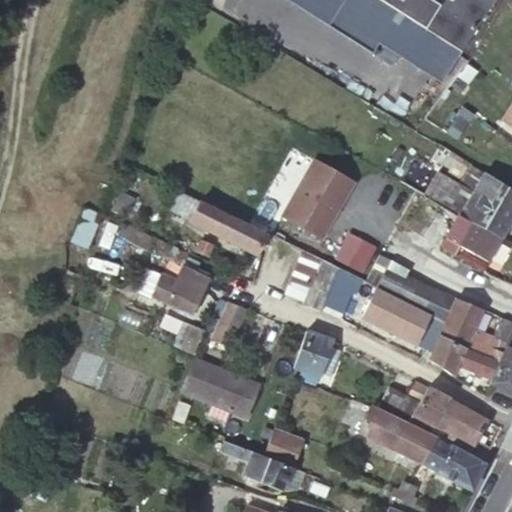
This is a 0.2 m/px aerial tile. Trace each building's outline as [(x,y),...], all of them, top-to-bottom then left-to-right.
[(369,0),(278,0),(358,52),(365,42),(429,83),(449,52),(369,0)] [(369,0),(449,52),(482,0),(369,0)] [(279,218),(318,241),(350,184),(310,162),(279,218)] [(435,173),(423,198),(456,216),(498,239),(511,212),(511,192),(468,168),(459,184),(435,173)] [(264,236),(193,202),(184,223),(254,256),(264,236)] [(85,207),(73,242),(88,247),(100,212),(85,207)] [(498,239),(456,216),(445,238),(488,259),(498,239)] [(332,261),(359,275),(372,249),(346,235),(332,261)] [(147,258),(177,270),(182,258),(152,245),(147,258)] [(317,263),(303,255),(286,293),(301,299),(317,263)] [(376,257),(363,285),(370,288),(376,291),(389,263),(376,257)] [(301,299),(298,306),(316,313),(320,305),(336,272),(317,263),(301,299)] [(420,312),(430,291),(403,279),(407,271),(389,263),(376,291),(420,312)] [(203,282),(177,270),(170,288),(153,282),(146,300),(189,317),(203,282)] [(363,285),(336,272),(320,305),(361,322),(362,319),(373,298),(367,295),(370,288),(363,285)] [(362,319),(424,348),(436,320),(420,312),(376,291),(373,298),(362,319)] [(469,335),(470,331),(478,314),(430,291),(420,312),(436,320),(445,324),(469,335)] [(259,317),(242,311),(237,321),(253,328),(259,317)] [(427,362),(451,375),(456,365),(490,380),(496,367),(461,353),(464,346),(440,335),(445,324),(436,320),(424,348),(431,351),(427,362)] [(488,385),(511,397),(511,326),(498,320),(489,339),(470,331),(469,335),(464,346),(461,353),(496,367),(490,380),(488,385)] [(253,328),(237,321),(227,342),(243,349),(253,328)] [(181,324),(171,349),(192,357),(202,333),(181,324)] [(464,346),(469,335),(445,324),(440,335),(464,346)] [(328,343),(305,334),(292,372),(296,374),(314,381),(316,377),(325,352),(328,343)] [(325,352),(316,377),(330,382),(340,357),(325,352)] [(254,391),(190,365),(177,397),(241,424),(254,391)] [(426,391),(414,385),(407,399),(418,404),(426,391)] [(438,428),(450,405),(426,391),(418,404),(413,415),(438,428)] [(418,404),(407,399),(392,393),(381,416),(400,423),(408,427),(413,415),(418,404)] [(476,444),(486,424),(450,405),(438,428),(460,440),(455,451),(469,459),(476,444)] [(174,408),(167,426),(179,431),(186,412),(174,408)] [(362,434),(419,464),(433,439),(408,427),(400,423),(381,416),(373,414),(362,434)] [(26,430),(12,470),(30,475),(44,437),(26,430)] [(421,465),(470,490),(483,465),(469,459),(455,451),(433,439),(419,464),(421,465)] [(267,441),(260,456),(287,466),(293,452),(267,441)] [(469,459),(483,465),(490,451),(476,444),(469,459)] [(258,461),(220,446),(215,457),(243,469),(239,479),(276,494),(286,472),(258,461)] [(12,470),(11,476),(17,484),(37,490),(48,489),(50,481),(30,475),(12,470)] [(389,500),(401,505),(408,489),(400,485),(397,494),(392,493),(389,500)] [(408,489),(401,505),(413,509),(415,502),(409,499),(413,491),(408,489)] [(100,511),(105,498),(80,491),(79,495),(73,495),(66,511),(100,511)] [(217,508),(201,502),(197,511),(232,511),(234,509),(219,504),(217,508)]
